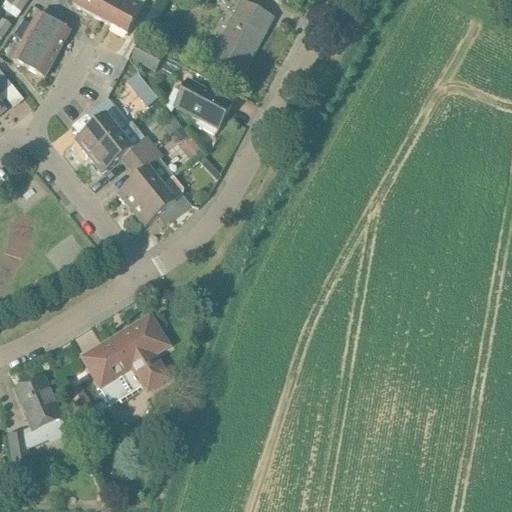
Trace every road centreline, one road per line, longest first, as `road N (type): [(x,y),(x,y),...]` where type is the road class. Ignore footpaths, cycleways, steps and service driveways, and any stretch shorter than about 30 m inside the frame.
road 1 (residential): [(143,274),(222,211),(338,0)]
road 2 (residential): [(143,274),(22,134)]
road 3 (residential): [(0,354),(143,274)]
